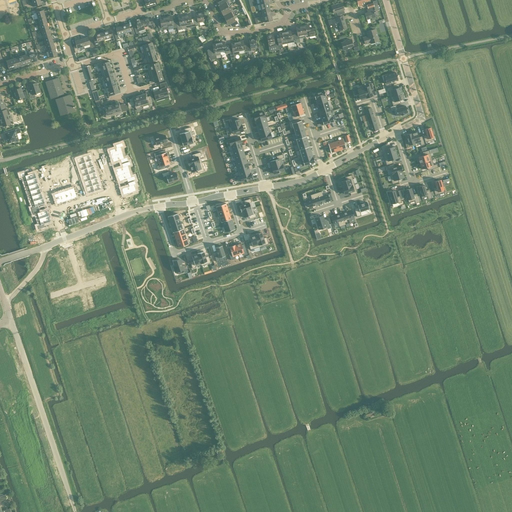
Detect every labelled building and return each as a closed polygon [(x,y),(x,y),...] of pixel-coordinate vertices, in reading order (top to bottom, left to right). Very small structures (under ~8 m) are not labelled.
[(218,6),(220,11),(228,7),(230,6),(227,0),(222,0),(219,2),(220,5),(218,6)] [(261,10),(269,8),(268,4),(272,3),(271,1),(260,4),(261,10)] [(331,6),(334,13),(337,12),(338,16),(345,13),(344,10),(342,2),(331,6)] [(230,6),(228,7),(220,11),(223,15),(231,11),(233,10),(230,6)] [(367,14),(365,15),(366,20),(371,18),(372,20),(376,19),(375,17),(374,13),(375,13),(374,10),(373,11),(372,8),(367,10),(368,13),(367,13),(367,14)] [(36,12),(38,19),(45,17),(43,10),(36,12)] [(231,11),(223,15),(225,20),(233,16),(235,15),(233,10),(231,11)] [(197,18),(194,19),(195,26),(199,25),(199,22),(204,21),(202,12),(197,13),(197,14),(196,14),(197,18)] [(275,15),(274,13),(263,16),(264,22),(272,20),(271,16),(275,15)] [(189,15),(184,16),(186,28),(191,27),(195,26),(194,19),(191,19),(190,15),(189,15)] [(237,18),(235,15),(233,16),(225,20),(228,25),(230,24),(232,27),(238,23),(237,21),(236,21),(234,19),(237,18)] [(170,16),(165,17),(167,26),(168,29),(173,28),(173,29),(174,28),(174,27),(177,27),(176,22),(175,20),(173,21),(172,16),(171,16),(170,16)] [(176,22),(177,27),(177,30),(181,29),(186,28),(184,16),(179,17),(178,18),(178,22),(176,22)] [(38,19),(40,25),(47,23),(45,17),(38,19)] [(160,23),(157,24),(159,30),(163,30),(168,29),(167,26),(165,17),(160,18),(159,19),(160,23)] [(149,18),(142,20),(144,27),(151,25),(152,28),(154,28),(152,21),(150,22),(149,18)] [(332,20),(331,20),(332,24),(333,28),(338,26),(339,32),(344,31),(344,29),(347,28),(344,20),(339,21),(338,18),(332,20)] [(137,26),(134,27),(136,33),(139,33),(139,32),(142,31),(145,30),(144,27),(142,20),(135,22),(137,26)] [(40,25),(42,32),(49,29),(47,23),(40,25)] [(128,24),(122,26),(124,33),(131,31),(132,35),(135,34),(132,27),(130,28),(128,24)] [(307,25),(302,26),(304,35),(304,36),(309,35),(309,37),(314,36),(315,35),(313,28),(312,29),(309,29),(308,25),(307,25)] [(124,33),(122,26),(115,28),(117,32),(114,33),(116,40),(119,39),(118,35),(124,33)] [(297,32),(294,32),(294,34),(295,39),(299,39),(299,36),(304,35),(302,26),(297,27),(296,27),(297,32)] [(42,32),(44,38),(51,36),(49,29),(42,32)] [(368,36),(363,38),(365,44),(370,42),(370,43),(379,41),(375,29),(367,32),(368,36)] [(108,30),(102,32),(104,40),(110,38),(111,41),(114,40),(112,34),(109,35),(108,30)] [(289,31),(284,32),(287,43),(292,42),(292,43),(296,42),(296,39),(295,39),(294,34),(292,35),(291,31),(290,31),(289,31)] [(104,40),(102,32),(92,35),(96,46),(99,45),(98,42),(104,40)] [(279,38),(276,38),(278,46),(279,49),(279,50),(283,49),(282,45),(282,44),(287,43),(284,32),(279,33),(278,34),(279,38)] [(271,34),(266,35),(268,45),(269,48),(276,46),(277,50),(279,49),(278,46),(276,38),(274,39),(273,35),(272,35),(271,34)] [(44,38),(46,44),(53,42),(51,36),(44,38)] [(81,39),(83,46),(90,44),(91,48),(94,47),(92,40),(89,41),(88,37),(81,39)] [(250,44),(247,45),(248,51),(253,50),(253,49),(256,49),(257,47),(255,38),(250,39),(250,40),(249,40),(250,44)] [(77,48),(83,46),(81,39),(75,41),(76,45),(73,46),(75,53),(78,52),(77,48)] [(343,50),(353,47),(355,51),(359,49),(357,43),(353,44),(351,39),(341,43),(343,50)] [(242,41),(237,42),(239,51),(239,53),(248,51),(247,45),(244,45),(243,41),(242,41)] [(46,44),(48,51),(55,49),(53,42),(46,44)] [(221,55),(230,53),(229,48),(228,45),(225,46),(224,42),(223,42),(218,43),(221,55)] [(231,48),(229,48),(230,53),(231,58),(235,57),(234,56),(234,54),(239,53),(239,51),(237,42),(232,43),(231,44),(231,48)] [(143,50),(141,50),(142,52),(153,48),(152,43),(142,46),(143,50)] [(221,55),(218,43),(213,44),(212,45),(213,48),(210,49),(207,50),(208,54),(210,57),(221,55)] [(144,52),(145,57),(155,54),(153,48),(142,52),(142,53),(144,52)] [(55,49),(48,51),(50,57),(57,55),(55,49)] [(29,54),(31,63),(33,62),(33,63),(38,61),(37,59),(36,59),(34,53),(29,54)] [(29,63),(31,63),(29,54),(23,56),(26,65),(29,64),(29,63)] [(157,60),(155,54),(145,57),(146,57),(148,62),(157,60)] [(23,66),(26,65),(23,56),(18,58),(20,66),(22,65),(23,66)] [(18,67),(20,66),(18,58),(12,60),(15,68),(18,67)] [(12,70),(15,68),(12,60),(7,61),(9,70),(11,69),(12,70)] [(100,68),(101,70),(111,67),(109,62),(109,61),(102,63),(101,62),(97,63),(98,69),(100,68)] [(147,66),(149,72),(160,68),(158,63),(147,66)] [(101,70),(102,76),(112,73),(111,67),(101,70)] [(160,68),(149,72),(150,77),(161,74),(160,68)] [(102,76),(101,76),(103,82),(114,79),(112,73),(102,76)] [(396,73),(384,77),(386,85),(398,81),(396,73)] [(149,82),(150,84),(163,80),(161,74),(150,77),(151,81),(149,82)] [(61,115),(75,111),(70,94),(63,97),(62,95),(64,95),(58,78),(45,82),(51,99),(57,97),(58,98),(55,99),(61,115)] [(114,79),(103,82),(104,88),(116,85),(114,79)] [(36,93),(40,92),(37,83),(36,83),(36,82),(34,83),(33,84),(29,85),(31,92),(29,93),(31,99),(35,97),(34,95),(36,94),(36,93)] [(153,91),(156,99),(164,96),(164,99),(169,97),(166,88),(167,87),(166,82),(160,84),(162,89),(153,91)] [(364,88),(363,88),(366,98),(372,96),(371,90),(374,89),(372,83),(368,84),(369,86),(364,88)] [(117,87),(116,85),(104,88),(105,88),(106,88),(108,93),(108,94),(109,96),(115,95),(114,92),(118,91),(118,90),(117,87)] [(388,87),(386,88),(387,91),(388,91),(390,97),(402,93),(400,87),(394,89),(393,86),(388,87)] [(357,87),(353,89),(355,95),(359,94),(360,100),(366,98),(363,88),(364,88),(363,87),(357,89),(357,87)] [(24,99),(28,98),(26,92),(22,93),(21,88),(13,90),(16,100),(24,97),(24,99)] [(317,93),(313,94),(315,99),(316,99),(325,96),(327,96),(325,90),(321,91),(320,90),(316,91),(317,93)] [(402,93),(390,97),(393,106),(401,103),(400,100),(404,99),(402,93)] [(146,94),(139,96),(142,107),(149,105),(149,103),(152,102),(150,96),(147,97),(146,94)] [(134,105),(136,109),(142,107),(139,96),(132,98),(133,99),(130,99),(131,105),(134,105)] [(325,96),(316,99),(317,104),(327,101),(325,96)] [(327,101),(317,104),(319,109),(328,106),(327,101)] [(300,102),(288,106),(290,112),(302,108),(300,102)] [(119,103),(111,105),(114,115),(122,113),(121,112),(126,110),(128,109),(126,105),(125,106),(124,104),(119,105),(119,103)] [(111,105),(103,108),(106,118),(114,115),(111,105)] [(396,105),(390,107),(391,111),(394,110),(396,116),(401,115),(401,116),(405,114),(405,113),(408,113),(405,106),(397,109),(396,105)] [(328,106),(319,109),(320,114),(330,111),(328,106)] [(302,108),(290,112),(293,120),(299,119),(300,118),(299,115),(304,114),(302,108)] [(366,115),(362,116),(363,122),(374,118),(373,115),(374,115),(373,115),(373,114),(373,113),(373,114),(371,108),(365,110),(366,115)] [(10,124),(11,124),(8,115),(10,115),(8,109),(0,111),(0,118),(0,120),(1,122),(1,123),(3,127),(6,126),(7,126),(8,126),(9,126),(10,125),(10,124)] [(330,111),(320,114),(322,119),(332,116),(330,111)] [(263,112),(253,115),(255,120),(265,117),(263,112)] [(322,119),(323,125),(331,123),(336,121),(334,115),(332,116),(322,119)] [(265,117),(255,120),(257,125),(266,122),(267,122),(266,117),(265,117)] [(231,118),(225,120),(226,123),(227,123),(229,129),(242,125),(241,124),(241,125),(239,119),(232,121),(231,118)] [(374,118),(363,122),(365,127),(370,126),(371,131),(378,129),(376,123),(376,122),(376,123),(375,121),(376,121),(375,121),(374,118)] [(293,120),(291,121),(293,129),(303,126),(301,120),(299,121),(299,119),(293,120)] [(266,122),(257,125),(258,130),(268,127),(266,122)] [(242,125),(229,129),(231,134),(229,135),(230,138),(237,136),(236,133),(243,131),(242,125)] [(303,126),(293,129),(295,134),(305,131),(303,126)] [(185,132),(180,134),(181,140),(193,136),(192,136),(190,131),(192,130),(191,127),(184,129),(185,132)] [(268,127),(258,130),(260,135),(270,132),(272,132),(270,127),(268,127)] [(426,135),(423,136),(425,142),(434,139),(433,134),(434,134),(433,130),(432,131),(430,127),(424,129),(426,135)] [(5,133),(8,144),(15,141),(15,143),(18,142),(18,140),(16,134),(20,133),(19,128),(5,133)] [(305,131),(295,134),(297,139),(306,136),(307,136),(305,131)] [(417,131),(411,133),(415,145),(415,144),(420,142),(421,146),(425,145),(422,136),(419,137),(417,131)] [(260,135),(260,136),(261,141),(271,137),(270,132),(260,135)] [(407,141),(404,142),(406,148),(415,145),(411,133),(406,135),(407,141)] [(156,144),(153,145),(154,148),(161,146),(160,143),(166,141),(164,135),(158,137),(158,135),(154,137),(156,144)] [(193,136),(181,140),(183,146),(189,144),(190,147),(196,145),(195,142),(194,142),(193,136)] [(239,136),(228,140),(230,145),(241,142),(239,136)] [(297,139),(295,139),(297,145),(308,141),(306,136),(297,139)] [(343,139),(336,141),(338,151),(346,148),(343,139)] [(308,141),(297,145),(298,150),(309,146),(308,141)] [(336,141),(328,144),(331,153),(338,151),(336,141)] [(241,142),(230,145),(230,146),(231,145),(232,150),(246,146),(245,144),(241,145),(240,142),(241,142)] [(116,148),(109,150),(110,153),(111,156),(122,153),(120,147),(123,146),(122,143),(117,144),(115,145),(116,148)] [(387,144),(381,147),(384,156),(396,152),(394,146),(388,148),(387,144)] [(246,146),(232,150),(234,155),(244,152),(243,149),(246,148),(246,146)] [(309,146),(298,150),(300,155),(311,152),(309,146)] [(423,155),(418,157),(420,163),(432,159),(429,150),(422,152),(423,155)] [(155,157),(154,158),(155,162),(158,161),(168,158),(166,152),(165,153),(164,151),(154,154),(155,157)] [(193,158),(187,160),(189,166),(201,162),(200,156),(202,155),(200,152),(192,155),(193,158)] [(244,152),(234,155),(235,160),(234,161),(249,156),(248,154),(245,155),(244,152)] [(311,152),(300,155),(302,160),(312,157),(312,156),(311,152)] [(396,152),(384,156),(386,165),(393,163),(392,160),(398,158),(396,152)] [(122,153),(111,156),(112,160),(113,162),(120,160),(121,163),(128,161),(127,157),(124,158),(122,153)] [(90,154),(83,157),(85,163),(92,160),(90,154)] [(278,160),(271,162),(272,167),(282,164),(283,164),(281,159),(284,158),(283,154),(277,156),(278,160)] [(249,156),(234,161),(236,166),(247,163),(246,160),(250,158),(249,156)] [(312,157),(302,160),(304,166),(315,162),(313,156),(312,156),(312,157)] [(83,157),(76,159),(78,165),(85,163),(83,157)] [(160,165),(157,166),(158,170),(168,167),(168,164),(169,164),(168,158),(158,161),(160,165)] [(432,159),(420,163),(422,169),(427,167),(428,170),(438,167),(437,164),(433,165),(432,159)] [(92,160),(85,163),(87,168),(88,171),(95,169),(94,166),(92,160)] [(123,167),(116,169),(116,172),(117,175),(129,171),(128,166),(130,165),(129,161),(128,162),(122,164),(123,167)] [(201,162),(189,166),(191,172),(197,170),(198,173),(204,171),(201,162)] [(85,163),(78,165),(80,171),(81,173),(88,171),(87,168),(85,163)] [(247,163),(236,166),(238,171),(252,167),(251,165),(248,166),(247,163)] [(272,167),(274,173),(283,170),(282,164),(272,167)] [(393,164),(387,166),(388,170),(390,169),(392,174),(390,175),(402,171),(400,165),(394,167),(393,164)] [(252,167),(238,171),(239,176),(251,173),(250,173),(249,170),(253,169),(252,167)] [(95,169),(88,171),(89,174),(91,180),(97,178),(96,172),(95,169)] [(88,171),(81,173),(82,176),(84,182),(91,180),(89,174),(88,171)] [(129,171),(117,175),(118,179),(119,179),(119,181),(127,179),(128,182),(133,180),(135,180),(134,176),(131,177),(129,171)] [(402,171),(390,175),(392,184),(399,182),(398,179),(404,177),(402,171)] [(26,172),(20,174),(21,177),(23,177),(24,182),(36,178),(35,172),(32,173),(28,174),(27,175),(26,172)] [(168,172),(162,174),(163,177),(166,176),(169,184),(172,183),(172,181),(178,179),(176,173),(169,175),(168,172)] [(251,173),(239,176),(239,177),(240,176),(241,182),(245,181),(248,180),(252,179),(251,173)] [(346,180),(340,182),(342,188),(354,184),(351,175),(345,177),(346,180)] [(36,178),(24,182),(26,187),(38,183),(36,178),(37,178),(36,178)] [(436,187),(433,188),(435,195),(438,194),(439,197),(445,195),(443,187),(444,186),(443,183),(442,183),(441,180),(434,182),(436,187)] [(129,186),(121,189),(123,195),(128,193),(128,194),(132,193),(132,192),(136,191),(134,185),(135,184),(134,181),(128,183),(129,186)] [(38,183),(26,187),(28,192),(40,188),(38,183)] [(99,183),(93,186),(95,192),(101,189),(99,183)] [(354,184),(342,188),(344,194),(350,192),(351,195),(357,193),(354,184)] [(419,190),(418,191),(419,194),(420,194),(422,198),(427,196),(428,199),(432,198),(429,190),(426,191),(424,185),(418,187),(419,190)] [(93,186),(86,188),(88,194),(95,192),(93,186)] [(40,188),(28,192),(29,197),(41,193),(40,188)] [(74,188),(69,189),(72,199),(77,197),(74,188)] [(411,188),(405,190),(406,194),(405,194),(406,197),(407,197),(409,202),(414,200),(415,203),(419,202),(417,194),(413,195),(411,188)] [(64,191),(67,201),(72,199),(69,189),(64,191)] [(395,190),(389,192),(390,197),(389,197),(390,201),(391,200),(393,207),(399,205),(399,203),(402,202),(401,199),(400,196),(397,197),(395,190)] [(321,191),(316,193),(319,204),(330,201),(328,194),(323,196),(321,191)] [(41,193),(29,197),(30,197),(32,202),(31,202),(43,198),(41,193)] [(59,193),(54,194),(57,204),(62,202),(59,193)] [(312,200),(307,201),(309,207),(319,204),(316,193),(310,195),(312,200)] [(43,198),(31,202),(33,207),(31,208),(32,211),(39,209),(38,206),(45,204),(43,198)] [(245,204),(239,206),(241,212),(252,208),(251,208),(249,203),(251,202),(250,199),(244,201),(245,204)] [(358,207),(354,208),(357,217),(361,216),(360,212),(369,209),(367,202),(364,203),(363,203),(361,204),(357,205),(358,207)] [(226,203),(215,207),(217,212),(228,208),(226,203)] [(228,208),(217,212),(218,217),(229,214),(228,208)] [(252,208),(241,212),(243,218),(249,216),(250,219),(256,217),(255,213),(254,214),(252,208)] [(39,209),(32,211),(33,214),(36,214),(38,219),(49,216),(48,212),(47,212),(47,210),(40,212),(39,209)] [(352,211),(341,214),(345,225),(351,223),(349,219),(354,217),(352,211)] [(177,213),(168,216),(170,222),(179,219),(177,213)] [(229,214),(218,217),(220,222),(231,219),(231,218),(231,219),(229,214)] [(341,214),(331,217),(333,224),(338,222),(339,227),(345,225),(341,214)] [(323,215),(315,218),(319,229),(327,227),(326,226),(329,225),(327,219),(324,220),(323,215)] [(40,225),(37,226),(38,229),(44,227),(43,224),(51,222),(50,219),(49,216),(38,219),(40,225)] [(179,219),(170,222),(171,227),(183,223),(181,223),(179,219)] [(231,219),(220,222),(222,222),(223,227),(221,227),(221,228),(233,224),(231,219)] [(183,223),(171,227),(173,232),(185,228),(183,223)] [(233,224),(221,228),(223,233),(235,229),(233,224)] [(185,228),(173,232),(175,237),(187,233),(185,234),(183,229),(185,228)] [(91,237),(88,238),(92,249),(96,247),(95,245),(100,243),(95,232),(90,234),(91,237)] [(261,232),(255,234),(259,247),(268,244),(266,237),(263,238),(261,232)] [(187,233),(175,237),(177,242),(189,238),(187,233)] [(251,242),(248,243),(250,250),(259,247),(255,234),(255,235),(250,237),(251,242)] [(83,238),(78,240),(82,249),(87,247),(88,250),(92,249),(88,238),(84,240),(83,238)] [(189,238),(177,242),(179,247),(189,244),(188,239),(189,238)] [(235,245),(238,255),(242,253),(243,255),(247,254),(244,244),(241,245),(241,243),(235,245)] [(218,254),(214,255),(217,262),(220,261),(220,260),(226,258),(222,245),(215,247),(218,254)] [(230,248),(227,249),(231,260),(235,259),(234,256),(238,255),(235,245),(229,247),(230,248)] [(60,249),(49,253),(51,260),(62,256),(60,249)] [(204,251),(198,253),(201,266),(211,263),(208,256),(205,257),(204,251)] [(89,260),(83,263),(87,271),(97,266),(94,259),(98,257),(96,253),(88,257),(89,260)] [(197,254),(192,256),(193,261),(190,262),(192,269),(196,267),(196,266),(201,264),(201,266),(198,253),(197,253),(197,254)] [(62,256),(51,260),(54,266),(65,262),(62,256)] [(174,261),(176,267),(174,268),(176,276),(185,274),(184,272),(187,271),(185,265),(182,266),(180,259),(174,261)] [(65,262),(54,266),(57,273),(67,269),(65,262)] [(97,266),(87,271),(90,277),(98,272),(99,275),(106,272),(103,266),(99,268),(97,266)] [(67,269),(57,273),(59,280),(70,276),(67,269)] [(70,276),(59,280),(62,287),(73,283),(70,276)] [(108,286),(100,288),(104,300),(111,297),(112,300),(117,298),(113,287),(109,289),(108,286)] [(97,295),(92,296),(95,305),(100,304),(99,301),(104,300),(100,288),(95,290),(97,295)] [(76,295),(68,298),(72,309),(79,307),(81,313),(89,310),(84,298),(78,300),(76,295)] [(64,305),(59,307),(63,318),(66,317),(65,312),(72,309),(68,298),(62,301),(64,305)]
